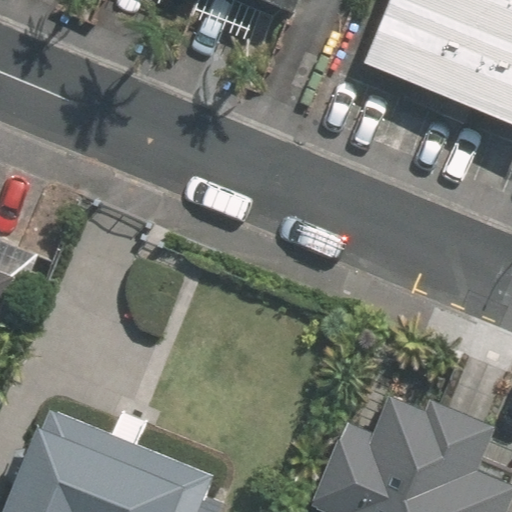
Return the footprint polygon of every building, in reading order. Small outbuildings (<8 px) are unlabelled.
[(274,0),(305,12),(310,0),(274,0)] [(511,0),(402,0),(376,63),(511,119),(511,0)] [(0,329),(23,278),(0,268),(0,329)] [(511,511),(511,484),(487,474),(505,429),(442,403),(438,413),(401,396),(379,449),(342,435),(314,502),(335,511),(511,511)] [(215,511),(230,479),(64,411),(57,428),(22,511),(215,511)]
